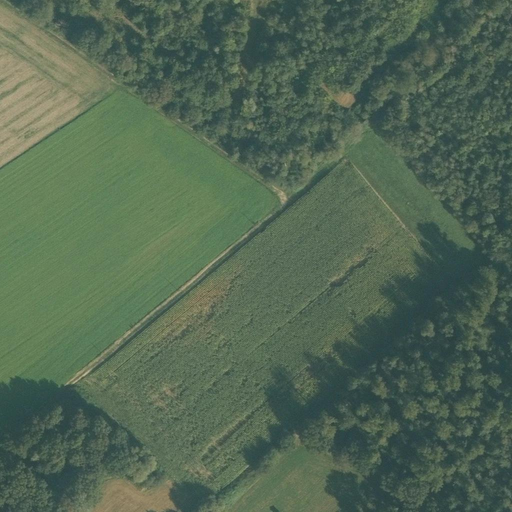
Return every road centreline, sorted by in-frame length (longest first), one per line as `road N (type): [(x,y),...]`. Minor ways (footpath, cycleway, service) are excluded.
road 1 (track): [(0,446),(283,204),(276,188),(1,0)]
road 2 (track): [(283,204),(374,117)]
